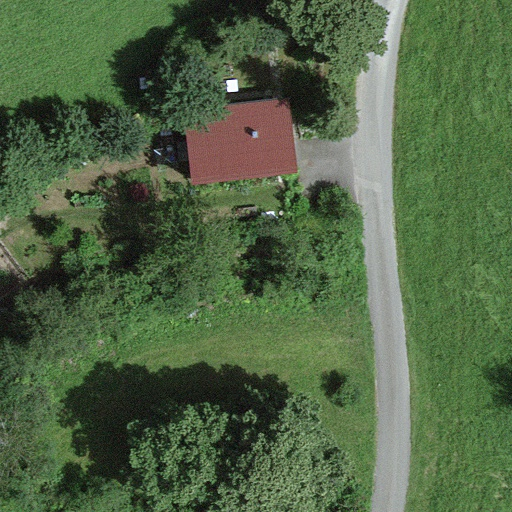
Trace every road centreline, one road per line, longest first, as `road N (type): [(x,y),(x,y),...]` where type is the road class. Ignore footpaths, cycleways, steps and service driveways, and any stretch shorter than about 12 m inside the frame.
road 1 (residential): [(389,511),(395,398),(374,90),(391,0)]
road 2 (track): [(263,0),(63,118),(0,139)]
